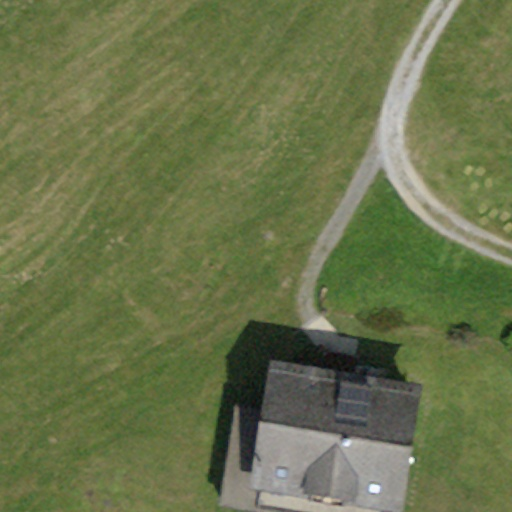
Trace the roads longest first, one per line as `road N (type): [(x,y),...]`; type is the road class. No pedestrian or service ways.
road 1 (track): [(19,511),(269,314),(341,226),(389,141)]
road 2 (track): [(389,141),(405,199),(449,240),(511,260)]
